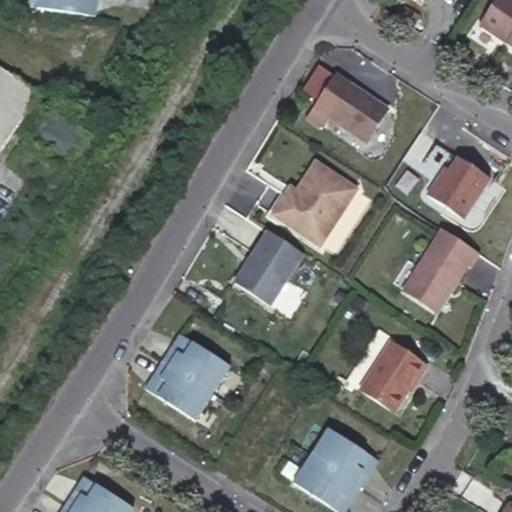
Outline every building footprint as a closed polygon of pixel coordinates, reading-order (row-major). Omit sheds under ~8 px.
[(75,0),(15,0),(14,8),(65,17),(68,1),(75,3),(75,0)] [(511,49),(511,0),(499,0),(480,28),(511,49)] [(75,3),(68,1),(65,17),(73,18),(75,3)] [(326,119),(348,86),(334,77),(312,111),(326,119)] [(387,111),(348,86),(326,119),(365,145),(387,111)] [(457,159),(448,172),(440,184),(436,182),(426,197),(462,221),(489,180),(457,159)] [(315,165),(296,195),(291,202),(285,198),(272,218),(320,249),(356,192),(315,165)] [(448,172),(444,169),(436,182),(440,184),(448,172)] [(296,195),(290,191),(285,198),(291,202),(296,195)] [(480,257),(443,234),(404,295),(437,316),(468,269),(471,271),(480,257)] [(303,257),(267,235),(234,287),(269,309),(303,257)] [(177,355),(186,342),(180,338),(171,351),(177,355)] [(177,355),(171,351),(162,365),(212,397),(230,369),(186,342),(177,355)] [(427,369),(390,346),(359,394),(393,415),(407,392),(414,382),(417,384),(427,369)] [(212,397),(162,365),(154,379),(160,383),(151,396),(195,424),(212,397)] [(160,383),(154,379),(145,392),(151,396),(160,383)] [(411,395),(417,384),(414,382),(407,392),(411,395)] [(372,460),(328,432),(311,459),(361,491),(369,477),(363,473),(372,460)] [(352,504),(361,491),(311,459),(293,486),(333,511),(338,511),(346,500),(352,504)] [(369,477),(378,464),(372,460),(363,473),(369,477)] [(90,484),(84,480),(75,494),(82,498),(90,484)] [(133,511),(90,484),(82,498),(75,494),(67,508),(73,511),(133,511)] [(347,511),(352,504),(346,500),(338,511),(347,511)]
